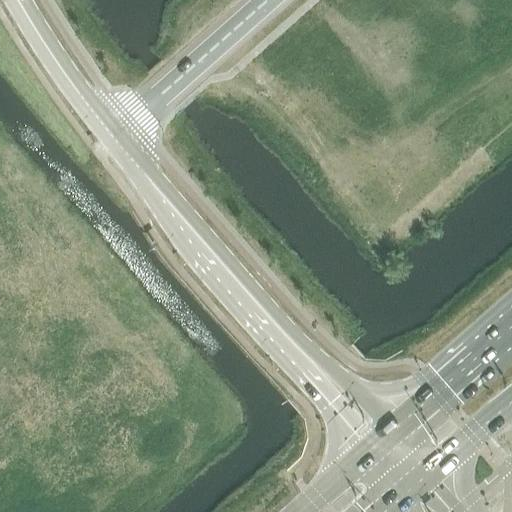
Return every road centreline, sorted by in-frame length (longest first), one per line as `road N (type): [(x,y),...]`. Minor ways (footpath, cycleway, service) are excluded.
road 1 (unclassified): [(137,167),(185,253),(361,461)]
road 2 (unclassified): [(399,427),(158,178),(137,167)]
road 3 (unclassified): [(111,137),(271,0)]
road 4 (unclassified): [(111,137),(16,0)]
road 5 (secondary): [(511,330),(399,427)]
